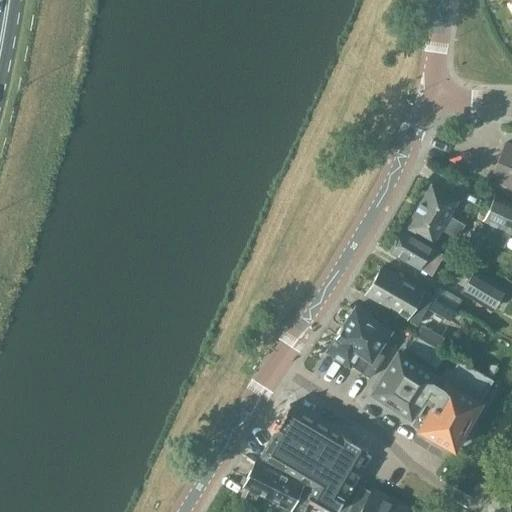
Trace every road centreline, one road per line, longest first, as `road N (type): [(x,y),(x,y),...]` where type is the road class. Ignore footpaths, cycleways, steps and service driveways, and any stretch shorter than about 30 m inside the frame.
road 1 (tertiary): [(274,369),(433,93)]
road 2 (residential): [(274,369),(372,428),(450,492)]
road 3 (tertiary): [(184,511),(274,369)]
